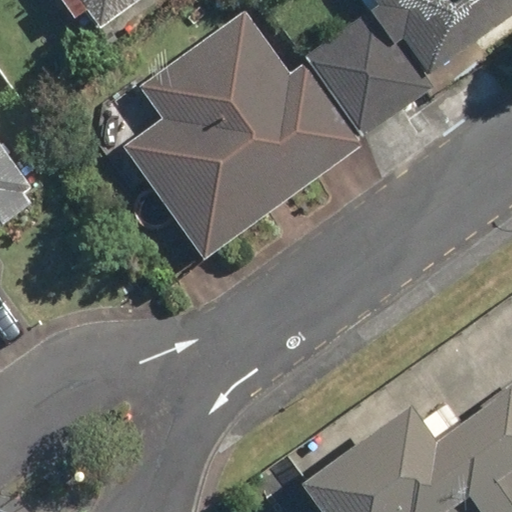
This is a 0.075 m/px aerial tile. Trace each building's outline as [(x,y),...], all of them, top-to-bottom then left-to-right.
[(60,0),(91,40),(143,0),(60,0)] [(511,0),(358,0),(367,11),(421,82),(511,11),(511,0)] [(367,11),(310,55),(371,135),(428,91),(421,82),(367,11)] [(169,113),(125,149),(213,259),(359,141),(299,65),(290,73),(241,12),(148,87),(169,113)] [(0,222),(43,191),(0,130),(0,222)] [(511,384),(467,418),(454,401),(431,418),(417,400),(308,482),(330,511),(508,511),(511,509),(511,384)]
